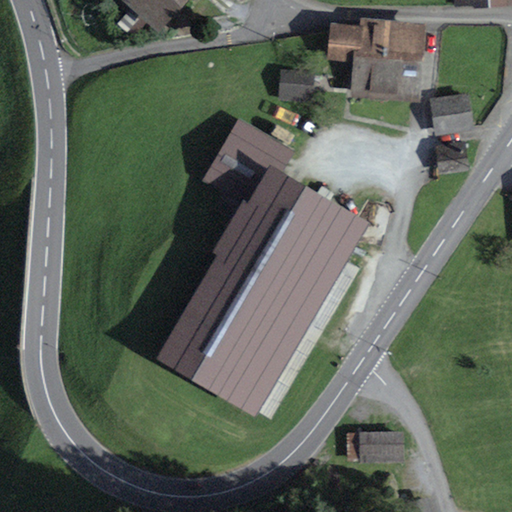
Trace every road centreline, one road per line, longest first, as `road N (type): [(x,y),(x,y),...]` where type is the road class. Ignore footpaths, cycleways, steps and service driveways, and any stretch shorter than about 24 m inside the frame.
road 1 (primary): [(511,138),(296,449),(234,490),(167,496),(93,464),(57,421),(44,386),(46,78)]
road 2 (residential): [(46,78),(284,20),(511,16)]
road 3 (track): [(451,511),(408,408),(362,360)]
